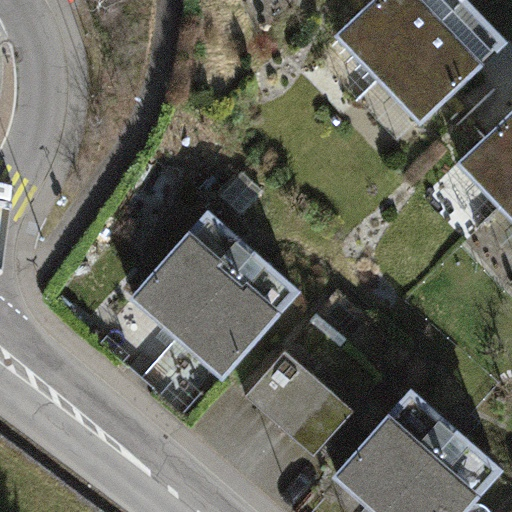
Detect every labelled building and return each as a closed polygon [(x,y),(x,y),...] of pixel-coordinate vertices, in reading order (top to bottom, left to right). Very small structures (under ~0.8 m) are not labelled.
[(464,0),(361,0),(335,22),(409,108),(495,35),(464,0)] [(511,101),(456,155),(511,213),(511,101)] [(201,199),(127,290),(224,372),(299,285),(201,199)] [(284,344),(243,395),(311,452),(351,403),(284,344)] [(406,378),(327,472),(373,511),(456,511),(500,461),(406,378)]
